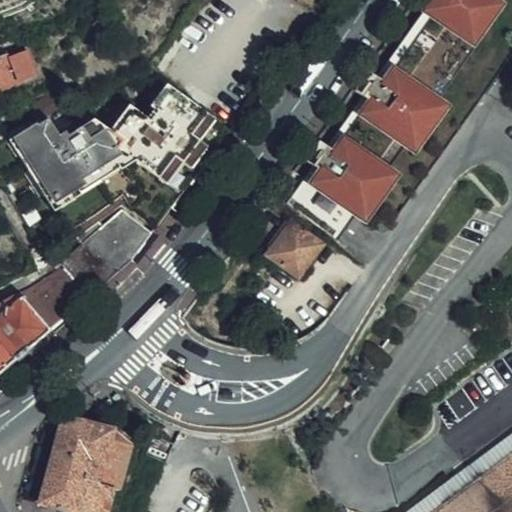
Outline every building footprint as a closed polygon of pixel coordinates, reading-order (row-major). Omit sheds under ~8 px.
[(222,0),(214,12),(205,6),(203,8),(199,6),(188,21),(192,24),(188,28),(197,34),(176,63),(205,83),(265,0),(222,0)] [(274,0),(288,10),(295,0),(274,0)] [(303,188),(297,184),(289,178),(275,196),(325,234),(343,209),(353,215),(385,169),(376,163),(393,140),(402,146),(436,100),(427,93),(464,42),(470,46),(500,7),(501,5),(494,0),(427,0),(429,1),(422,11),(428,16),(303,188)] [(117,17),(106,6),(90,21),(101,31),(117,17)] [(427,93),(436,100),(489,27),(487,25),(491,20),(493,21),(502,9),(500,7),(470,46),(464,42),(427,93)] [(428,16),(422,11),(375,76),(361,96),(325,146),(310,166),(297,184),(303,188),(428,16)] [(177,39),(167,32),(141,69),(152,76),(177,39)] [(29,69),(29,67),(23,43),(0,50),(0,78),(22,72),(29,69)] [(361,96),(375,76),(366,70),(353,90),(361,96)] [(168,89),(170,90),(211,120),(223,106),(178,74),(168,89)] [(3,137),(56,221),(93,209),(133,184),(174,215),(189,194),(204,170),(229,134),(211,120),(170,90),(154,111),(158,115),(153,123),(126,103),(109,127),(92,114),(67,129),(64,125),(58,129),(46,110),(36,117),(34,114),(3,137)] [(436,100),(402,146),(411,153),(445,106),(436,100)] [(310,166),(325,146),(317,140),(302,159),(310,166)] [(376,163),(385,169),(402,146),(393,140),(376,163)] [(394,176),(385,169),(353,215),(361,222),(394,176)] [(325,234),(334,241),(353,215),(343,209),(325,234)] [(0,375),(4,372),(132,259),(146,241),(149,231),(123,210),(104,227),(98,221),(78,238),(84,244),(60,265),(61,266),(22,293),(0,305),(0,375)] [(288,222),(268,248),(264,253),(292,275),(317,245),(288,222)] [(63,424),(41,506),(63,511),(109,511),(116,490),(121,491),(134,447),(113,431),(103,429),(69,420),(63,424)] [(430,511),(467,486),(474,480),(511,453),(511,430),(469,463),(464,466),(402,511),(430,511)] [(511,511),(511,453),(474,480),(467,486),(430,511),(511,511)]
